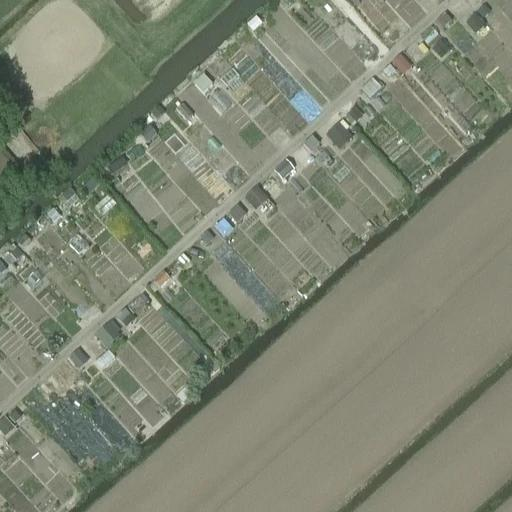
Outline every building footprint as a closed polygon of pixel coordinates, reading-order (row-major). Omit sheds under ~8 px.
[(445,16),(436,24),(442,31),(451,23),(445,16)] [(475,17),(466,26),(474,35),(483,27),(475,17)] [(257,19),(247,27),(248,28),(253,34),(262,26),(257,20),(257,19)] [(440,44),(432,51),(438,57),(446,51),(440,44)] [(387,80),(395,73),(389,67),(382,74),(387,80)] [(203,79),(194,87),(203,96),(212,88),(203,79)] [(372,82),(361,92),(369,101),(380,90),(372,82)] [(182,107),(176,113),(185,123),(191,117),(182,107)] [(157,122),(165,115),(162,111),(160,108),(151,115),(153,118),(157,122)] [(354,111),(345,120),(352,128),(362,118),(354,111)] [(0,143),(16,130),(13,126),(7,119),(0,124),(0,143)] [(339,126),(326,138),(334,146),(347,134),(339,126)] [(477,136),(464,147),(467,151),(480,140),(479,138),(477,136)] [(312,139),(305,146),(310,151),(317,144),(312,139)] [(0,158),(0,186),(14,174),(0,158)] [(121,161),(107,171),(112,177),(125,167),(121,161)] [(285,163),(274,173),(281,182),(293,172),(285,163)] [(270,178),(258,188),(264,196),(276,186),(270,178)] [(94,179),(83,190),(89,197),(100,186),(94,179)] [(257,189),(245,201),(253,210),(265,199),(257,189)] [(69,191),(61,198),(63,200),(66,203),(74,196),(71,193),(69,191)] [(237,208),(228,217),(236,225),(246,217),(237,208)] [(55,210),(46,219),(50,223),(60,215),(55,210)] [(42,216),(34,223),(36,225),(41,231),(49,224),(43,218),(42,216)] [(207,235),(201,240),(207,247),(213,242),(207,235)] [(16,252),(5,261),(10,267),(21,258),(16,252)] [(183,257),(178,262),(184,269),(189,264),(183,257)] [(154,283),(154,284),(159,290),(168,281),(163,275),(154,283)] [(112,324),(96,339),(104,347),(117,335),(120,333),(112,324)] [(78,353),(69,361),(77,370),(86,362),(78,353)] [(51,377),(39,387),(47,397),(44,399),(49,405),(64,392),(51,377)] [(14,414),(8,419),(14,425),(20,420),(14,414)] [(0,433),(4,439),(14,430),(5,419),(0,423),(0,433)]
